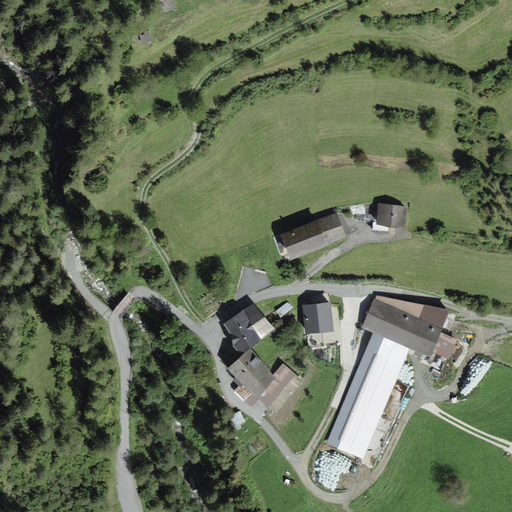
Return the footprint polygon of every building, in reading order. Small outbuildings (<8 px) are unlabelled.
[(406,203),(379,199),(376,218),(403,222),(406,203)] [(337,210),(320,216),(328,237),(344,231),(337,210)] [(316,215),(280,229),(289,253),(325,239),(316,215)] [(377,292),(374,296),(439,321),(438,324),(441,325),(450,305),(377,292)] [(371,295),(360,323),(371,328),(407,341),(428,349),(429,346),(437,327),(438,324),(439,321),(374,296),(371,295)] [(263,330),(272,322),(252,299),(242,307),(257,333),(263,330)] [(329,301),(302,304),(305,333),(333,330),(329,301)] [(242,307),(223,317),(238,344),(257,333),(242,307)] [(456,334),(437,327),(429,346),(448,354),(456,334)] [(364,454),(407,341),(371,328),(328,440),(364,454)] [(245,345),(228,362),(255,389),(273,372),(245,345)] [(239,408),(228,413),(235,425),(245,419),(239,408)]
